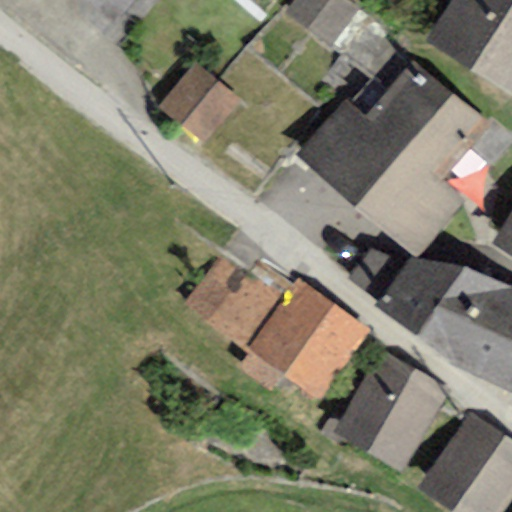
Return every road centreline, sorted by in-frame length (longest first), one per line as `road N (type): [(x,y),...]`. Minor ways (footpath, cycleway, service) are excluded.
road 1 (residential): [(0,40),(269,236)]
road 2 (residential): [(269,236),(511,422)]
road 3 (residential): [(269,236),(360,230),(412,257),(461,259),(511,281)]
